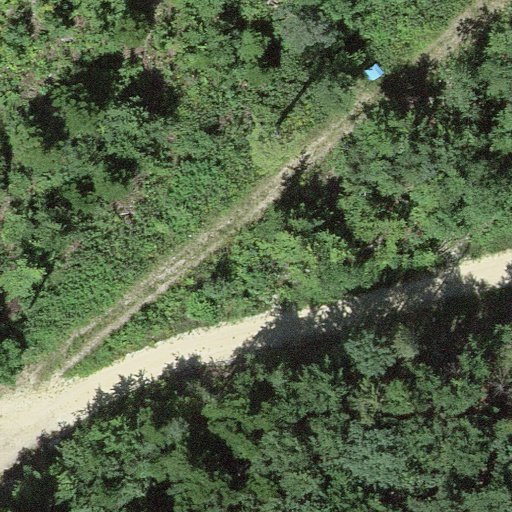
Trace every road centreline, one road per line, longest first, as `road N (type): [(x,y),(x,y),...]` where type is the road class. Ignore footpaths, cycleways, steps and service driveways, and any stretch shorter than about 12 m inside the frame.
road 1 (track): [(0,432),(484,0)]
road 2 (track): [(0,416),(391,278),(511,251)]
